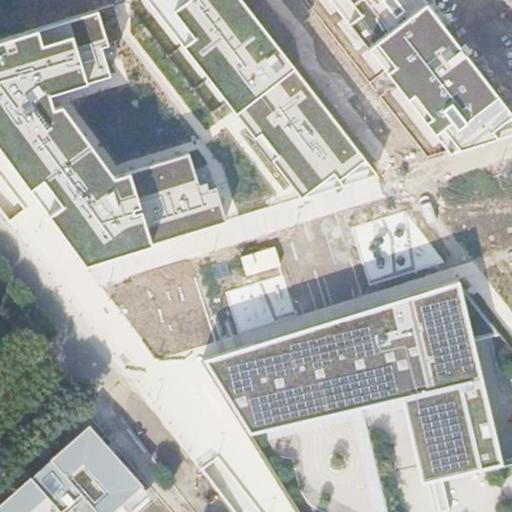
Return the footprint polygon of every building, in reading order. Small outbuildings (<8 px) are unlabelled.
[(241,0),(147,0),(300,197),(376,173),(241,0)] [(330,0),(447,151),(511,131),(511,114),(423,0),(330,0)] [(97,10),(0,39),(0,149),(84,264),(225,220),(215,186),(208,188),(206,182),(198,184),(188,153),(113,176),(61,105),(53,107),(48,94),(109,75),(100,46),(107,44),(97,10)] [(481,376),(458,279),(202,358),(249,434),(358,408),(382,511),(511,511),(511,456),(500,460),(481,376)] [(130,511),(156,492),(103,428),(0,511),(130,511)]
